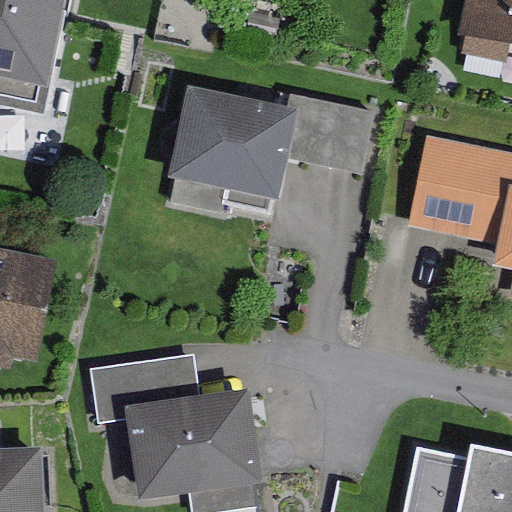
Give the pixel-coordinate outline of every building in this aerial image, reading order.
[(0,0),(0,62),(74,75),(87,0),(0,0)] [(511,0),(476,0),(469,35),(511,43),(511,0)] [(292,113),(186,92),(168,182),(274,203),(292,113)] [(511,289),(511,157),(425,139),(407,225),(490,243),(481,283),(511,289)] [(0,352),(53,363),(74,258),(0,242),(0,352)] [(112,421),(145,417),(156,498),(205,492),(207,511),(220,511),(270,506),(267,486),(280,484),(268,390),(214,397),(208,354),(105,367),(112,421)] [(487,458),(438,448),(424,511),(511,511),(511,445),(491,441),(487,458)] [(0,511),(57,511),(55,447),(0,448),(0,511)]
